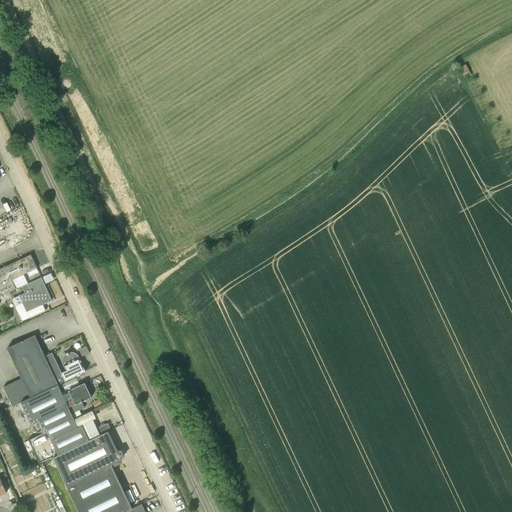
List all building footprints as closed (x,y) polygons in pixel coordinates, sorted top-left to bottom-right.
[(0,296),(17,289),(12,280),(37,268),(31,254),(0,268),(0,296)] [(53,271),(44,275),(46,282),(56,278),(53,271)] [(43,304),(52,300),(42,277),(27,284),(30,290),(19,296),(22,303),(15,306),(22,322),(46,310),(43,304)] [(35,335),(7,348),(30,397),(58,384),(63,381),(60,374),(55,362),(56,361),(53,353),(46,356),(35,335)] [(79,351),(82,356),(88,353),(86,348),(79,351)] [(86,371),(85,369),(79,357),(78,355),(75,353),(73,352),(70,352),(68,353),(65,354),(64,356),(63,359),(63,362),(63,364),(66,370),(62,372),(60,374),(63,381),(86,371)] [(69,391),(63,394),(72,414),(84,408),(82,402),(92,397),(85,383),(69,390),(69,391)] [(40,421),(43,427),(72,414),(63,394),(58,384),(30,397),(20,402),(31,425),(40,421)] [(92,403),(95,407),(102,404),(100,400),(99,399),(92,403)] [(54,457),(90,440),(82,425),(78,427),(72,414),(43,427),(45,432),(42,433),(29,439),(39,463),(50,459),(54,457)] [(79,511),(124,511),(132,508),(111,464),(114,463),(114,464),(115,466),(120,464),(119,462),(119,461),(122,459),(121,458),(123,457),(124,456),(121,450),(120,450),(119,448),(116,449),(108,431),(90,440),(54,457),(79,511)]
